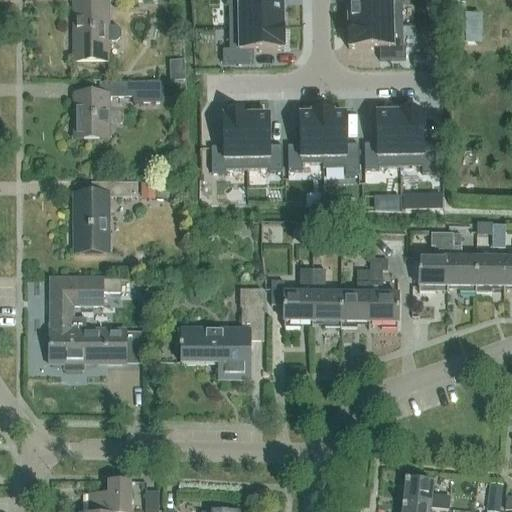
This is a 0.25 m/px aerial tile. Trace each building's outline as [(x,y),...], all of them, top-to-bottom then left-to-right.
[(109,61),(109,44),(116,44),(121,40),(121,33),(116,28),(109,28),(109,5),(141,5),(140,0),(88,0),(89,3),(69,3),(69,61),(109,61)] [(251,0),(226,0),(226,9),(228,9),(229,31),(283,30),(283,7),(252,7),(251,0)] [(377,0),(378,4),(347,5),(348,28),(402,27),(402,5),(404,5),(403,0),(377,0)] [(463,5),(446,6),(448,46),(464,45),(463,5)] [(402,27),(348,28),(348,51),(379,50),(379,63),(405,62),(405,48),(403,49),(402,27)] [(230,52),(222,52),(222,66),(253,66),(253,53),(284,52),(283,30),(229,31),(230,52)] [(425,58),(413,59),(414,69),(425,69),(425,58)] [(69,99),(69,140),(109,140),(109,100),(125,100),(125,85),(98,85),(97,99),(69,99)] [(125,85),(125,100),(133,100),(133,105),(163,105),(163,85),(125,85)] [(300,148),(287,148),(288,174),(302,174),(302,167),(322,166),(322,171),(323,171),(322,115),(311,115),(311,117),(299,117),(300,148)] [(333,115),(322,115),(323,171),(345,171),(345,178),(359,178),(358,147),(346,147),(345,117),(333,117),(333,115)] [(399,116),(399,170),(421,169),(421,177),(436,176),(435,146),(422,146),(422,115),(399,116)] [(364,147),(364,173),(378,173),(378,170),(399,170),(399,116),(376,116),(376,147),(364,147)] [(224,150),(211,150),(211,176),(225,175),(225,173),(247,173),(246,118),(223,118),(224,150)] [(268,118),(246,118),(247,173),(268,172),(268,175),(282,174),(282,148),(269,149),(268,118)] [(69,200),(70,254),(109,254),(109,200),(135,200),(135,185),(90,186),(90,200),(69,200)] [(155,202),(155,185),(141,185),(141,202),(155,202)] [(442,197),(431,197),(431,212),(442,212),(442,197)] [(399,198),(390,198),(390,212),(399,212),(399,198)] [(505,229),(492,228),(492,251),(505,251),(505,229)] [(447,296),(447,261),(450,261),(450,249),(452,249),(452,237),(431,237),(431,250),(434,250),(434,261),(419,261),(418,290),(419,290),(419,296),(420,295),(420,294),(434,294),(434,290),(447,290),(446,296),(447,296)] [(450,249),(450,261),(447,261),(447,296),(448,296),(448,290),(460,290),(460,295),(475,295),(475,296),(476,261),(461,261),(461,237),(452,237),(452,249),(450,249)] [(396,298),(380,298),(380,275),(387,275),(387,261),(368,260),(368,273),(368,329),(381,329),(381,332),(396,332),(396,298)] [(476,296),(476,295),(491,295),(491,290),(503,290),(503,296),(504,296),(504,262),(476,261),(475,296),(476,296)] [(311,286),(311,272),(299,272),(299,296),(283,296),(283,286),(270,285),(270,309),(282,309),(282,330),(300,331),(300,328),(311,328),(311,296),(311,286)] [(325,272),(311,272),(311,286),(325,286),(325,272)] [(368,329),(368,273),(355,273),(355,297),(341,297),(341,331),(357,332),(357,329),(368,329)] [(48,333),(48,367),(64,367),(64,373),(82,373),(82,367),(124,367),(124,333),(86,333),(86,321),(71,320),(71,309),(101,309),(101,295),(119,295),(119,283),(102,283),(101,281),(50,281),(50,333),(48,333)] [(240,332),(179,332),(179,366),(216,367),(216,382),(247,382),(247,343),(262,344),(262,310),(259,294),(240,294),(240,332)] [(324,331),(341,331),(341,297),(311,296),(311,328),(324,328),(324,331)] [(430,497),(432,485),(404,483),(401,508),(429,511),(441,511),(447,511),(449,499),(430,497)] [(88,511),(128,511),(129,484),(108,484),(108,496),(89,496),(88,511)] [(486,511),(498,511),(501,493),(488,491),(486,511)] [(158,511),(158,496),(145,496),(145,511),(158,511)]
